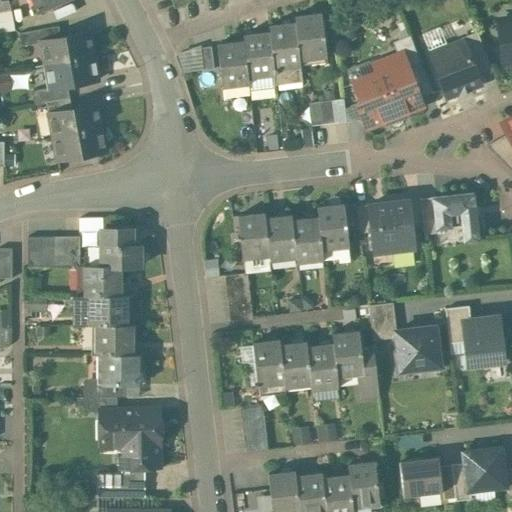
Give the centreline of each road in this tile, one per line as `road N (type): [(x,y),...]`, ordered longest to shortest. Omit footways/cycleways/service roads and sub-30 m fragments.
road 1 (residential): [(170,179),(213,511)]
road 2 (residential): [(170,179),(345,163)]
road 3 (residential): [(0,207),(31,194),(170,179)]
road 4 (residential): [(154,40),(170,179)]
road 5 (residential): [(154,40),(277,0)]
